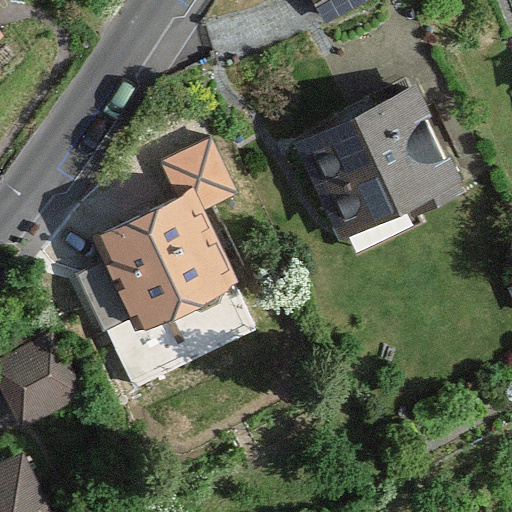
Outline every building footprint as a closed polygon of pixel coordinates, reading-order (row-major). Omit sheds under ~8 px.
[(354,0),(317,0),(326,16),(354,0)] [(412,89),(303,141),(343,223),(407,193),(413,204),(456,184),(412,89)] [(236,189),(210,135),(161,159),(178,195),(99,234),(109,256),(79,270),(134,385),(254,327),(197,208),(236,189)] [(45,328),(21,341),(25,349),(0,361),(0,372),(24,417),(77,390),(45,328)] [(46,511),(20,456),(0,465),(0,511),(46,511)]
